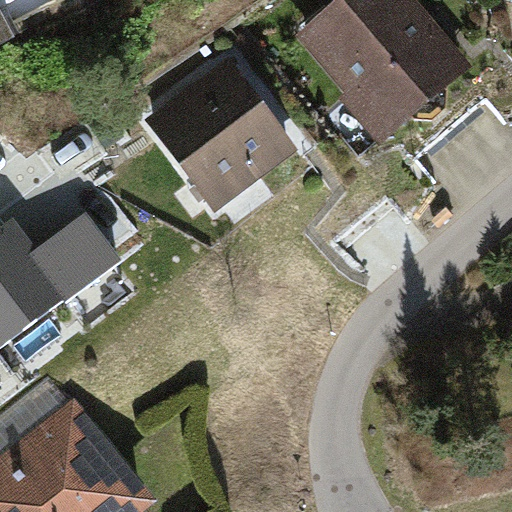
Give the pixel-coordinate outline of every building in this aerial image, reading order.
[(407,0),(357,0),(310,38),(385,130),(462,68),(407,0)] [(158,123),(218,203),(290,149),(230,69),(158,123)] [(86,217),(36,254),(69,298),(71,300),(121,263),(86,217)] [(36,254),(13,223),(0,232),(0,349),(69,298),(36,254)] [(75,413),(0,471),(0,511),(136,511),(147,503),(75,413)]
